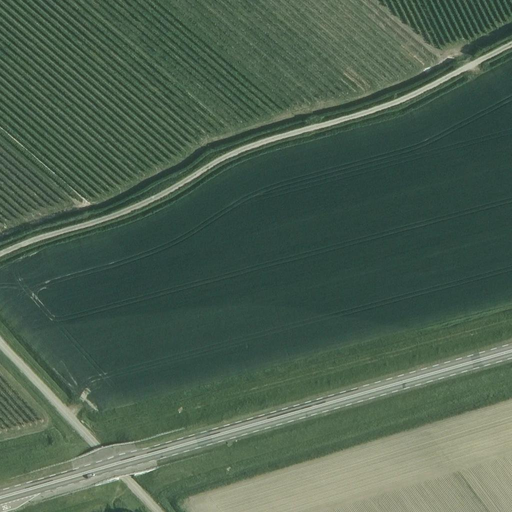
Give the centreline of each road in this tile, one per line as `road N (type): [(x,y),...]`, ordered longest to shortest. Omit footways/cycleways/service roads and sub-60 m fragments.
road 1 (unclassified): [(0,256),(137,210),(225,159),(405,99),(511,44)]
road 2 (secondary): [(0,498),(511,351)]
road 3 (unclassified): [(158,511),(0,345)]
